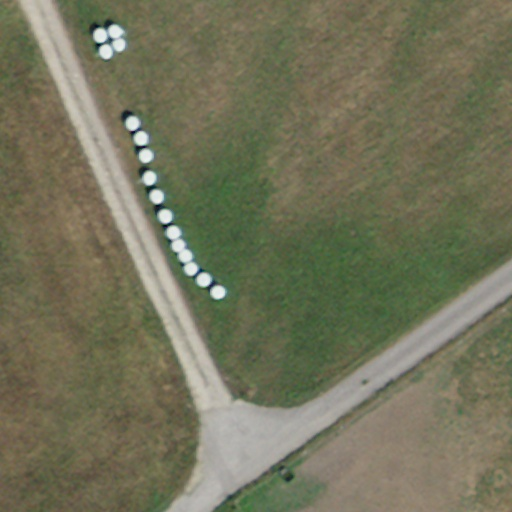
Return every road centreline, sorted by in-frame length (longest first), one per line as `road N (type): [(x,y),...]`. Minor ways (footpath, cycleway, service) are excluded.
road 1 (track): [(28,0),(232,473)]
road 2 (track): [(179,511),(511,270)]
